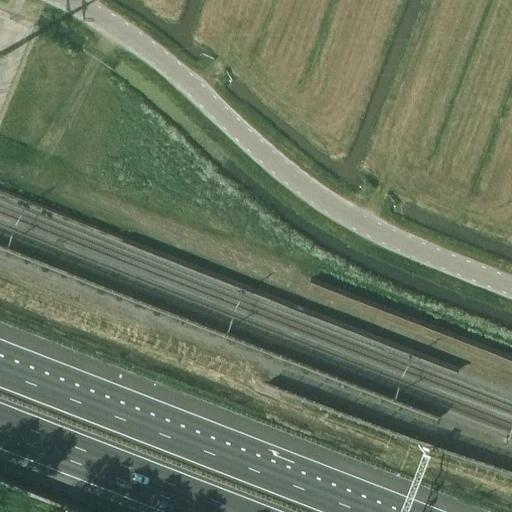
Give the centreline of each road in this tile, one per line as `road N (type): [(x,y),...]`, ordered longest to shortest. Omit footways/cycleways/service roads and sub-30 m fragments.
road 1 (tertiary): [(511,285),(332,203),(142,44),(68,0)]
road 2 (motorway): [(358,511),(0,372)]
road 3 (motorway): [(0,426),(220,511)]
